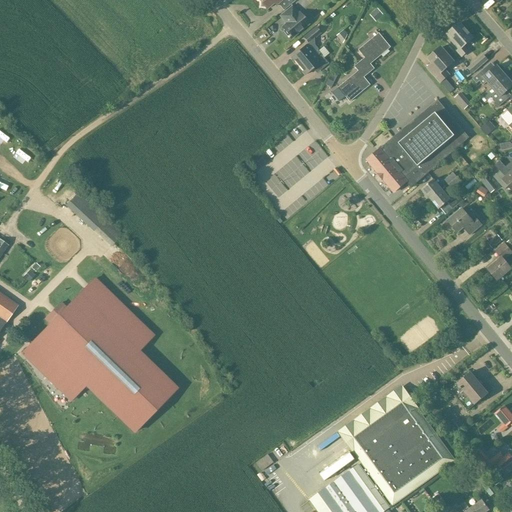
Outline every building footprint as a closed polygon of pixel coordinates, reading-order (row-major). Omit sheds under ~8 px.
[(258,0),(261,3),(260,8),(265,8),(266,10),(273,4),(277,5),(283,0),(258,0)] [(292,7),(280,17),(286,24),(282,28),(291,40),(309,25),(299,14),(298,15),(292,7)] [(377,9),(369,16),(376,22),(383,16),(377,9)] [(460,24),(447,35),(460,50),(457,52),(462,57),(468,52),(464,47),(473,39),(460,24)] [(305,46),(291,58),(294,61),(298,67),(301,65),(313,55),(317,51),(319,50),(311,41),(322,33),(317,27),(303,38),(308,44),(305,46)] [(378,34),(358,51),(364,59),(360,62),(369,73),(374,69),(370,65),(370,64),(378,57),(390,48),(378,34)] [(441,48),(428,60),(438,70),(433,74),(440,83),(448,76),(444,70),(453,62),(441,48)] [(298,67),(302,72),(306,76),(312,70),(318,65),(322,70),(328,64),(324,58),(322,56),(318,51),(317,51),(313,55),(301,65),(298,67)] [(483,55),(467,69),(472,75),(488,61),(483,55)] [(337,88),(331,93),(339,102),(345,97),(349,103),(360,93),(360,92),(368,86),(369,86),(363,78),(369,73),(360,62),(354,67),(358,72),(337,88)] [(483,70),(473,79),(477,84),(480,82),(483,86),(487,82),(492,88),(505,76),(497,67),(495,68),(488,74),(483,70)] [(330,74),(325,85),(330,87),(335,77),(330,74)] [(492,88),(482,96),(487,101),(491,97),(495,102),(493,103),(498,108),(504,102),(500,98),(507,92),(511,87),(511,84),(505,76),(492,88)] [(445,79),(441,82),(451,94),(455,90),(445,79)] [(461,93),(454,98),(464,110),(471,104),(461,93)] [(379,150),(367,160),(378,173),(377,174),(378,175),(379,174),(383,179),(382,179),(383,181),(383,180),(394,193),(406,183),(411,189),(469,138),(438,101),(438,100),(420,115),(415,119),(416,119),(393,137),(382,147),(383,149),(380,151),(379,150)] [(487,135),(495,127),(489,120),(481,128),(487,135)] [(501,172),(494,177),(505,190),(508,187),(511,192),(511,174),(506,168),(500,161),(495,165),(501,172)] [(453,173),(444,181),(448,185),(457,178),(453,173)] [(457,178),(448,185),(452,190),(457,186),(461,183),(457,178)] [(434,180),(422,190),(431,200),(442,190),(434,180)] [(490,183),(486,187),(490,193),(495,189),(490,183)] [(442,190),(431,200),(439,210),(441,209),(448,203),(451,201),(448,198),(452,195),(446,187),(442,190)] [(458,196),(449,204),(453,209),(463,201),(458,196)] [(89,203),(77,216),(94,233),(94,232),(111,248),(123,236),(89,203)] [(462,209),(448,221),(458,233),(463,228),(470,235),(481,226),(475,218),(471,221),(462,209)] [(488,240),(491,248),(502,243),(499,236),(488,240)] [(0,258),(9,246),(0,240),(0,258)] [(501,259),(488,270),(497,280),(511,269),(504,261),(511,253),(511,252),(504,243),(494,251),(501,259)] [(484,258),(489,264),(498,256),(493,250),(484,258)] [(95,278),(21,353),(71,402),(86,387),(134,434),(178,389),(140,351),(155,336),(95,278)] [(0,330),(6,322),(16,307),(0,295),(0,330)] [(457,384),(449,391),(458,401),(479,383),(470,373),(457,384)] [(479,383),(458,401),(467,411),(474,404),(475,405),(488,394),(479,383)] [(359,465),(309,501),(317,511),(384,511),(388,509),(390,507),(383,497),(384,495),(392,506),(455,461),(418,409),(419,408),(402,386),(338,432),(355,455),(355,454),(377,484),(374,486),(359,465)] [(504,406),(496,413),(504,424),(498,429),(501,434),(508,428),(507,427),(511,424),(511,425),(511,415),(504,406)] [(457,419),(449,425),(457,435),(465,428),(457,419)] [(491,461),(483,467),(486,471),(485,473),(496,486),(503,479),(498,473),(501,470),(503,471),(511,463),(511,456),(509,453),(504,457),(501,452),(492,459),(491,461)] [(350,453),(320,475),(325,481),(355,460),(350,453)] [(255,462),(261,471),(273,463),(267,454),(255,462)] [(511,483),(511,475),(497,487),(501,492),(511,483)] [(479,503),(470,509),(471,511),(486,511),(489,510),(483,501),(484,500),(478,491),(473,495),(479,503)] [(439,494),(431,500),(436,507),(444,502),(439,494)]
